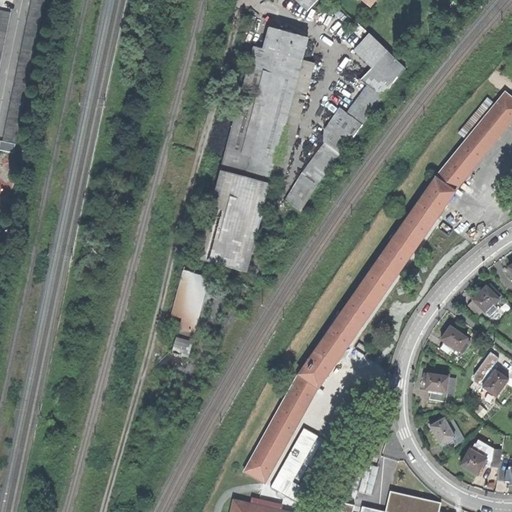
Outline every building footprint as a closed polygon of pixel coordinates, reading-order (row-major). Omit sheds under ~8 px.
[(29,0),(1,141),(15,144),(43,0),(29,0)] [(295,0),(307,11),(316,0),(295,0)] [(0,57),(9,12),(0,10),(0,57)] [(361,38),(366,32),(354,20),(349,26),(361,38)] [(254,48),(221,170),(270,183),(278,185),(310,67),(301,65),(308,39),(288,33),(269,28),(263,50),(254,48)] [(275,220),(290,230),(318,185),(392,85),(405,69),(368,33),(352,51),(370,68),(360,81),(366,85),(351,105),(346,102),(341,107),(339,107),(323,129),(324,143),(303,171),(283,201),(285,203),(275,220)] [(511,121),(511,100),(505,94),(434,179),(454,193),(511,121)] [(196,259),(247,273),(270,183),(221,170),(220,169),(196,259)] [(318,388),(454,193),(434,179),(299,374),(299,375),(318,388)] [(171,354),(188,358),(190,352),(189,351),(191,346),(192,345),(195,334),(201,336),(215,279),(182,270),(164,334),(172,336),(174,329),(178,330),(171,354)] [(478,315),(483,310),(489,317),(497,309),(494,306),(499,300),(498,299),(501,296),(493,289),(490,291),(486,287),(472,300),(468,305),(478,315)] [(440,349),(451,356),(455,351),(459,353),(459,352),(463,355),(469,346),(465,343),(468,339),(451,327),(446,333),(441,341),(444,343),(440,349)] [(508,376),(499,370),(497,372),(495,371),(491,375),(485,371),(477,382),(478,384),(474,388),(479,392),(483,387),(496,397),(506,383),(508,380),(505,379),(508,376)] [(431,398),(445,400),(445,393),(446,393),(448,377),(427,374),(426,380),(425,390),(432,391),(431,398)] [(245,472),(264,482),(313,396),(318,388),(299,375),(245,472)] [(455,378),(448,377),(446,393),(454,394),(455,378)] [(492,402),(496,397),(483,387),(479,392),(492,402)] [(444,452),(455,446),(452,439),(454,438),(444,419),(430,427),(436,438),(444,452)] [(304,428),(274,488),(301,502),(307,489),(299,485),(322,437),(304,428)] [(491,470),(500,468),(503,448),(492,448),(477,440),(475,444),(474,444),(470,450),(461,466),(472,471),(477,474),(486,458),(491,461),(491,470)] [(360,492),(372,495),(376,478),(364,475),(360,492)] [(436,511),(437,511),(401,503),(398,511),(351,511),(354,505),(327,498),(323,511),(288,511),(233,499),(230,511),(436,511)]
